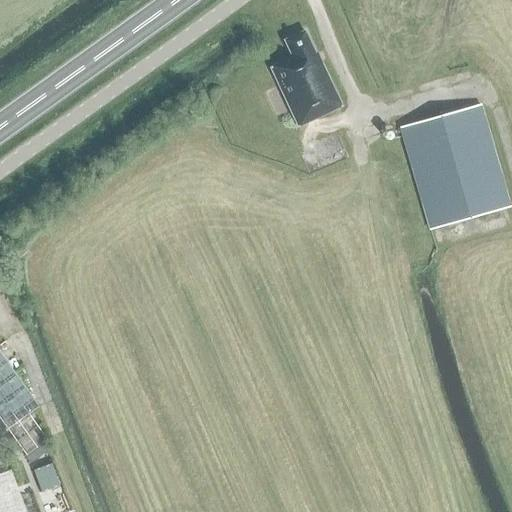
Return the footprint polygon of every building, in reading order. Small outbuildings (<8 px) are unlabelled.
[(270,69),(298,127),(341,107),(320,63),(319,64),(304,32),(284,41),(292,59),(270,69)] [(399,126),(405,145),(427,229),(505,208),(478,105),(399,126)] [(0,420),(7,430),(39,407),(0,353),(0,420)] [(46,442),(25,457),(30,464),(51,449),(46,442)] [(37,511),(26,479),(0,487),(0,511),(37,511)]
